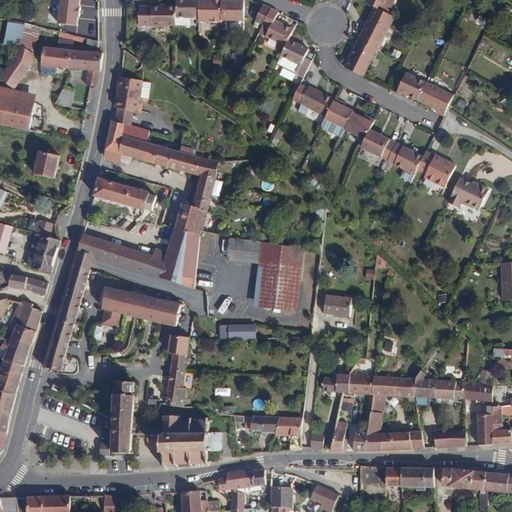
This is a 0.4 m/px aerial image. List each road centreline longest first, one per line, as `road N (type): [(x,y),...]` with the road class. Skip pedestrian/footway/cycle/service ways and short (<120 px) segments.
road 1 (residential): [(4,469),(35,482),(95,482),(280,458),(507,461)]
road 2 (secondary): [(113,0),(99,136),(4,469)]
road 3 (unknown): [(345,325),(315,330),(305,458)]
road 4 (residential): [(424,119),(335,72),(327,27)]
